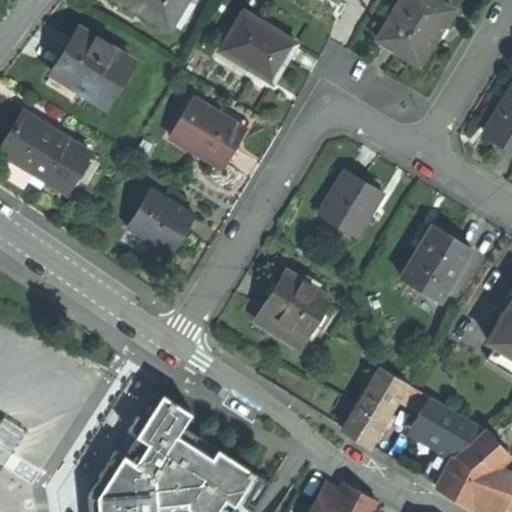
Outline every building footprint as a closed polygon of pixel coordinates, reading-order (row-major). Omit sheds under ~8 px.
[(126,0),(169,25),(183,0),(126,0)] [(397,0),(378,33),(416,55),(428,34),(438,16),(446,21),(455,6),(444,0),(397,0)] [(218,49),(274,81),(284,63),(297,42),(241,9),(218,49)] [(134,60),(78,26),(72,36),(66,46),(59,57),(51,70),(79,87),(107,104),(134,60)] [(57,41),(66,46),(72,36),(64,31),(57,41)] [(71,99),(79,87),(51,70),(44,82),(71,99)] [(503,144),(511,149),(511,85),(484,133),(503,144)] [(169,133),(223,167),(236,146),(250,124),(220,105),(216,111),(192,96),(169,133)] [(89,150),(24,110),(12,130),(0,149),(65,189),(89,150)] [(322,210),(362,234),(386,194),(346,170),(333,191),(322,210)] [(125,226),(169,252),(182,231),(193,211),(149,185),(125,226)] [(455,239),(436,227),(405,278),(443,301),(474,251),(455,239)] [(305,329),(308,332),(330,297),(284,268),(273,286),(262,302),(266,305),(305,329)] [(511,303),(489,341),(506,351),(497,366),(511,375),(511,303)] [(297,341),(305,329),(266,305),(259,317),(297,341)] [(379,366),(343,429),(355,436),(371,446),(398,399),(408,383),(379,366)] [(194,409),(159,382),(87,493),(89,511),(161,511),(162,511),(194,507),(201,511),(256,511),(275,479),(188,423),(194,409)] [(483,427),(408,383),(398,399),(422,413),(418,421),(446,437),(421,479),(436,487),(461,446),(469,451),(483,427)] [(479,511),(499,511),(503,505),(511,481),(511,475),(491,468),(473,508),(479,511)] [(329,471),(306,511),(391,511),(395,505),(329,471)] [(511,481),(503,505),(511,508),(511,481)]
